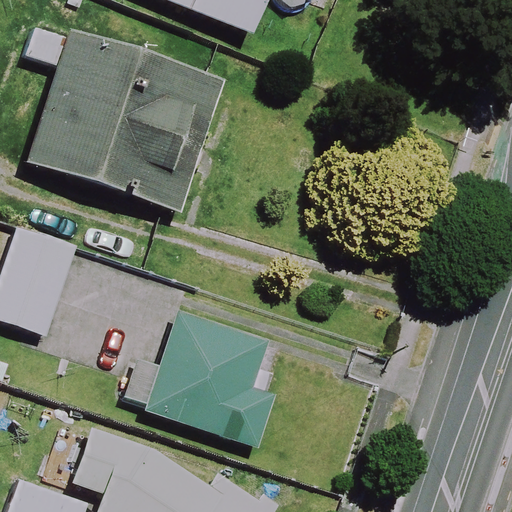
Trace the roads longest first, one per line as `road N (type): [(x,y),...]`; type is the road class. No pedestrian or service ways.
road 1 (secondary): [(511,299),(439,511)]
road 2 (residential): [(511,102),(488,88),(414,0)]
